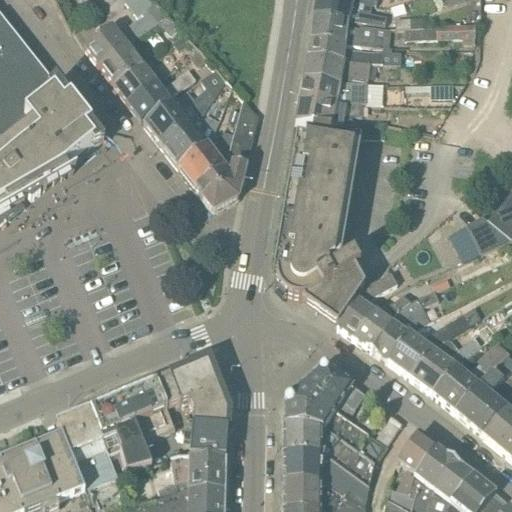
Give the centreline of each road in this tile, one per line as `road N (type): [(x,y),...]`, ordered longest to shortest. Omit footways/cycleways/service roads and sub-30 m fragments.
road 1 (tertiary): [(249,328),(249,265),(298,0)]
road 2 (residential): [(511,487),(305,337),(249,328)]
road 3 (residential): [(190,230),(3,0)]
road 4 (residential): [(0,418),(197,337),(249,328)]
road 5 (tertiary): [(249,511),(249,328)]
